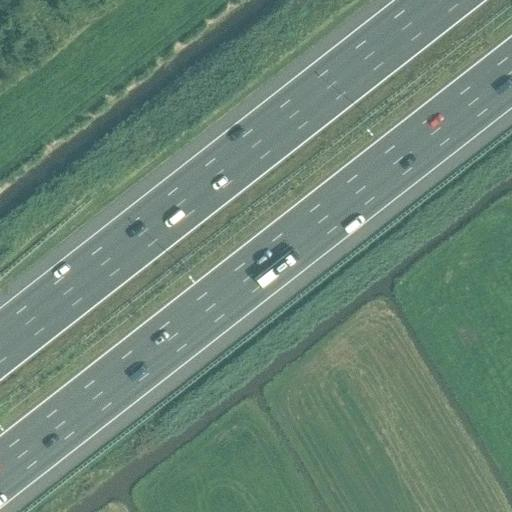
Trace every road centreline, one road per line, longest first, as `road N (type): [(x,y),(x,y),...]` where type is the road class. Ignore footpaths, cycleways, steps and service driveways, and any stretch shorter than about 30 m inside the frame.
road 1 (motorway): [(0,474),(511,73)]
road 2 (motorway): [(446,0),(0,347)]
